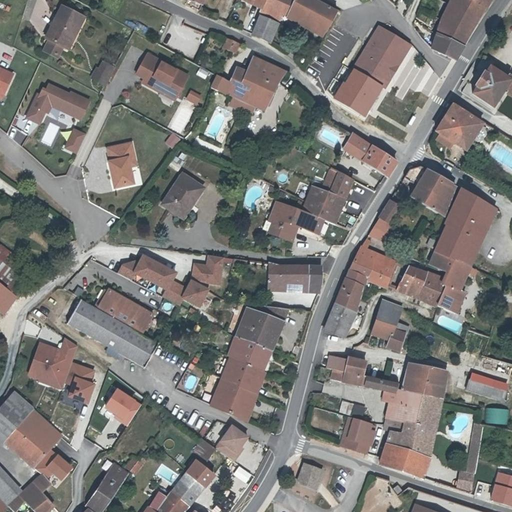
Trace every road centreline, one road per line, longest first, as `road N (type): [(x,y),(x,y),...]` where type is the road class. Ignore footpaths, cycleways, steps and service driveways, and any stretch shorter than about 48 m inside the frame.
road 1 (tertiary): [(283,439),(335,267),(404,159)]
road 2 (residential): [(154,0),(267,50),(330,111),(404,159)]
road 3 (tertiary): [(413,147),(501,0)]
road 4 (unclassified): [(504,511),(365,466)]
road 5 (unknown): [(346,249),(200,249)]
road 6 (unknown): [(70,200),(127,74)]
road 7 (unknown): [(283,439),(226,417),(162,376)]
